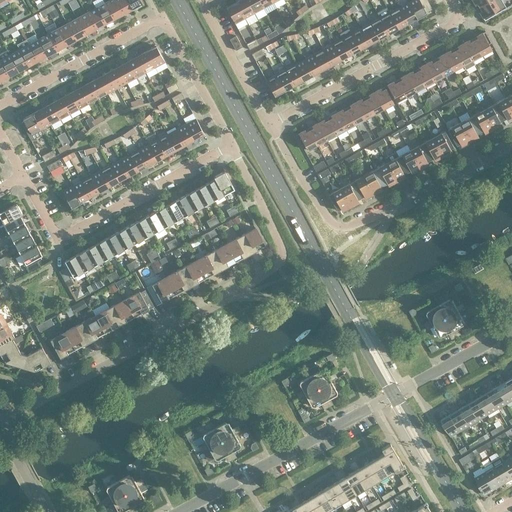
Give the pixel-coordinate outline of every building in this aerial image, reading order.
[(72,0),(68,3),(72,10),(80,6),(76,0),(72,0)] [(123,14),(115,0),(110,0),(105,3),(114,19),(123,14)] [(133,8),(127,0),(115,0),(123,14),(133,8)] [(140,0),(127,0),(133,8),(143,3),(140,0)] [(254,13),(246,0),(239,0),(236,2),(245,18),(254,13)] [(264,8),(259,0),(246,0),(254,13),(264,8)] [(431,8),(427,0),(412,0),(408,2),(417,18),(427,13),(426,11),(431,8)] [(501,0),(491,0),(479,7),(481,11),(479,12),(484,20),(506,8),(501,0)] [(245,18),(236,2),(226,7),(235,23),(245,18)] [(417,18),(408,2),(399,7),(407,23),(417,18)] [(114,19),(105,3),(95,8),(104,24),(114,19)] [(407,23),(399,7),(389,13),(398,29),(407,23)] [(104,24),(95,8),(86,13),(95,29),(104,24)] [(54,10),(49,13),(52,18),(58,16),(54,10)] [(95,29),(86,13),(77,19),(85,34),(95,29)] [(398,29),(389,13),(380,18),(389,34),(398,29)] [(389,34),(380,18),(370,23),(379,39),(389,34)] [(85,34),(77,19),(67,24),(76,39),(85,34)] [(379,39),(370,23),(361,28),(370,44),(379,39)] [(76,39),(67,24),(58,29),(66,45),(76,39)] [(370,44),(361,28),(351,33),(360,49),(370,44)] [(66,45),(58,29),(48,34),(57,50),(66,45)] [(339,34),(342,38),(351,54),(360,49),(351,33),(349,29),(339,34)] [(477,38),(474,40),(482,55),(492,49),(488,44),(491,42),(485,31),(476,36),(477,38)] [(57,50),(48,34),(38,39),(47,55),(57,50)] [(242,47),(236,36),(229,39),(235,50),(242,47)] [(351,54),(342,38),(332,44),(341,60),(351,54)] [(17,44),(19,50),(28,66),(38,60),(29,45),(26,39),(17,44)] [(47,55),(38,39),(29,45),(38,60),(47,55)] [(255,39),(246,44),(249,50),(258,45),(255,39)] [(469,40),(463,43),(472,60),(482,55),(474,40),(470,42),(469,40)] [(475,65),(472,60),(463,43),(457,46),(458,48),(455,50),(463,65),(466,70),(475,65)] [(341,60),(332,44),(323,49),(332,65),(341,60)] [(165,62),(156,46),(146,51),(155,67),(165,62)] [(264,54),(261,49),(251,54),(254,59),(264,54)] [(332,65),(323,49),(313,54),(322,70),(332,65)] [(28,66),(19,50),(10,55),(19,71),(28,66)] [(450,50),(444,54),(453,70),(463,65),(455,50),(451,52),(450,50)] [(155,67),(146,51),(137,56),(145,72),(155,67)] [(322,70),(313,54),(304,59),(313,75),(322,70)] [(453,70),(444,54),(438,57),(439,59),(436,61),(444,76),(453,70)] [(19,71),(10,55),(0,60),(9,76),(19,71)] [(145,72),(137,56),(127,62),(136,78),(145,72)] [(313,75),(304,59),(294,64),(303,80),(313,75)] [(0,80),(9,76),(0,60),(0,80)] [(431,61),(425,64),(434,81),(444,76),(436,61),(432,63),(431,61)] [(136,78),(127,62),(118,67),(126,83),(136,78)] [(303,80),(294,64),(285,69),(294,86),(303,80)] [(434,81),(425,64),(419,67),(420,69),(417,71),(425,86),(434,81)] [(126,83),(118,67),(108,72),(117,88),(126,83)] [(294,86),(285,69),(275,75),(284,91),(294,86)] [(412,71),(406,74),(415,91),(425,86),(417,71),(413,73),(412,71)] [(117,88),(108,72),(99,77),(107,93),(117,88)] [(504,77),(502,73),(495,77),(497,81),(504,77)] [(415,91),(406,74),(400,77),(401,80),(398,82),(406,96),(415,91)] [(284,91),(275,75),(266,80),(274,96),(284,91)] [(107,93),(99,77),(89,82),(98,98),(107,93)] [(497,81),(495,77),(487,81),(489,85),(497,81)] [(393,81),(387,85),(396,102),(406,96),(398,82),(394,83),(393,81)] [(98,98),(89,82),(80,87),(89,103),(98,98)] [(179,88),(176,82),(166,88),(169,93),(179,88)] [(481,90),(479,86),(471,90),(474,94),(481,90)] [(89,103),(80,87),(70,93),(79,109),(89,103)] [(393,103),(385,88),(381,91),(380,88),(374,92),(384,109),(393,103)] [(474,94),(471,90),(464,94),(466,98),(474,94)] [(184,98),(181,92),(172,98),(175,103),(184,98)] [(384,109),(374,92),(369,95),(370,97),(366,99),(374,114),(384,109)] [(79,109),(70,93),(61,98),(70,114),(79,109)] [(511,117),(511,108),(506,97),(494,104),(503,120),(506,118),(507,120),(511,117)] [(70,114),(61,98),(51,103),(60,119),(70,114)] [(458,102),(456,98),(448,102),(451,107),(458,102)] [(361,99),(355,102),(365,119),(374,114),(366,99),(362,101),(361,99)] [(365,119),(355,102),(350,105),(351,107),(347,109),(355,124),(365,119)] [(451,107),(448,102),(441,106),(443,111),(451,107)] [(60,119),(51,103),(42,108),(51,124),(60,119)] [(503,120),(494,104),(482,110),(493,128),(501,124),(500,121),(503,120)] [(51,124),(42,108),(32,113),(41,129),(51,124)] [(342,109),(336,112),(346,129),(355,124),(347,109),(343,111),(342,109)] [(493,128),(482,110),(471,116),(480,132),(483,131),(484,133),(493,128)] [(346,129),(336,112),(331,116),(332,118),(328,120),(336,134),(346,129)] [(41,129),(32,113),(23,119),(26,125),(25,126),(30,135),(41,129)] [(431,117),(429,113),(422,117),(424,121),(431,117)] [(480,132),(471,116),(459,123),(469,141),(478,136),(476,134),(480,132)] [(424,121),(422,117),(414,121),(416,125),(424,121)] [(196,118),(186,124),(195,140),(204,134),(196,118)] [(323,119),(317,123),(327,140),(336,134),(328,120),(324,122),(323,119)] [(327,140),(317,123),(312,126),(313,128),(309,130),(317,145),(327,140)] [(469,141),(459,123),(447,129),(456,145),(460,143),(461,146),(469,141)] [(195,140),(186,124),(176,129),(185,145),(195,140)] [(408,130),(406,125),(398,130),(401,134),(408,130)] [(185,145),(176,129),(167,134),(176,150),(185,145)] [(304,130),(296,135),(302,146),(304,144),(307,150),(317,145),(309,130),(306,132),(304,130)] [(401,134),(398,130),(391,134),(393,138),(401,134)] [(445,131),(433,137),(443,156),(451,151),(450,149),(453,147),(445,131)] [(176,150),(167,134),(157,139),(166,155),(176,150)] [(443,156),(433,137),(421,143),(430,159),(433,158),(434,160),(443,156)] [(385,142),(383,138),(375,142),(378,146),(385,142)] [(166,155),(157,139),(148,144),(157,161),(166,155)] [(378,146),(375,142),(368,146),(370,150),(378,146)] [(430,159),(421,143),(410,150),(420,168),(428,164),(427,161),(430,159)] [(157,161),(148,144),(138,150),(147,166),(157,161)] [(41,156),(44,161),(55,155),(52,150),(41,156)] [(147,166),(138,150),(129,155),(138,171),(147,166)] [(420,168),(410,150),(398,156),(407,172),(410,170),(411,173),(420,168)] [(362,155),(360,151),(352,155),(354,159),(362,155)] [(138,171),(129,155),(119,160),(128,176),(138,171)] [(354,159),(352,155),(345,159),(347,163),(354,159)] [(407,172),(398,156),(386,162),(397,181),(405,176),(404,174),(407,172)] [(61,165),(58,160),(47,166),(50,171),(61,165)] [(128,176),(119,160),(110,165),(119,181),(128,176)] [(323,161),(313,166),(316,171),(326,166),(323,161)] [(397,181),(386,162),(375,169),(384,185),(387,183),(388,186),(397,181)] [(339,168),(337,163),(329,167),(331,172),(339,168)] [(119,181),(110,165),(100,170),(109,186),(119,181)] [(330,174),(327,169),(317,174),(320,179),(326,176),(330,174)] [(384,185),(375,169),(363,175),(373,194),(382,189),(380,187),(384,185)] [(109,186),(100,170),(91,176),(100,192),(109,186)] [(225,173),(215,178),(224,195),(234,189),(225,173)] [(373,194),(363,175),(352,181),(360,197),(364,196),(365,198),(373,194)] [(100,192),(91,176),(81,181),(90,197),(100,192)] [(224,195),(215,178),(205,184),(214,200),(224,195)] [(90,197),(81,181),(72,186),(81,202),(90,197)] [(360,197),(352,181),(340,188),(350,206),(359,202),(357,199),(360,197)] [(214,200),(205,184),(195,189),(204,206),(214,200)] [(81,202),(72,186),(61,192),(66,202),(67,201),(71,207),(81,202)] [(350,206),(340,188),(328,194),(337,210),(340,208),(342,211),(350,206)] [(204,206),(195,189),(185,195),(194,211),(204,206)] [(194,211),(185,195),(175,200),(184,216),(194,211)] [(184,216),(175,200),(165,206),(174,222),(184,216)] [(14,204),(1,211),(0,210),(0,225),(3,224),(20,215),(14,204)] [(235,205),(231,207),(234,214),(239,211),(235,205)] [(174,222),(165,206),(155,211),(164,227),(174,222)] [(234,214),(231,207),(226,210),(230,216),(234,214)] [(164,227),(155,211),(145,217),(154,233),(164,227)] [(25,225),(20,215),(3,224),(9,234),(25,225)] [(215,216),(211,218),(214,225),(219,222),(215,216)] [(237,216),(231,219),(234,225),(240,222),(237,216)] [(154,233),(145,217),(135,222),(144,238),(154,233)] [(214,225),(211,218),(206,221),(210,227),(214,225)] [(144,238),(135,222),(125,227),(134,244),(144,238)] [(31,235),(25,225),(9,234),(14,244),(31,235)] [(134,244),(125,227),(115,233),(124,249),(134,244)] [(195,227),(191,229),(194,236),(199,233),(195,227)] [(255,227),(240,236),(250,254),(258,250),(257,249),(265,245),(255,227)] [(194,236),(191,229),(186,232),(190,238),(194,236)] [(207,232),(202,235),(205,241),(210,238),(207,232)] [(124,249),(115,233),(105,238),(114,255),(124,249)] [(36,245),(31,235),(14,244),(20,254),(36,245)] [(250,254),(240,236),(225,244),(235,261),(242,257),(243,258),(250,254)] [(114,255),(105,238),(95,244),(104,260),(114,255)] [(175,238),(171,240),(174,247),(179,244),(175,238)] [(174,247),(171,240),(166,243),(170,249),(174,247)] [(104,260),(95,244),(85,249),(94,266),(104,260)] [(235,261),(225,244),(211,252),(221,270),(228,266),(228,265),(235,261)] [(38,247),(36,245),(20,254),(27,267),(41,259),(36,248),(38,247)] [(178,248),(173,251),(176,257),(181,254),(178,248)] [(94,266),(85,249),(75,255),(84,271),(94,266)] [(155,249),(151,251),(156,260),(157,260),(158,259),(160,258),(155,249)] [(156,260),(151,251),(146,254),(151,263),(156,260)] [(221,270),(211,252),(196,260),(205,277),(213,273),(213,274),(221,270)] [(84,271),(75,255),(72,256),(73,258),(63,264),(71,278),(84,271)] [(160,258),(158,259),(161,264),(168,260),(165,255),(160,258)] [(135,260),(131,262),(134,269),(139,266),(135,260)] [(151,263),(150,263),(153,269),(160,265),(157,260),(156,260),(151,263)] [(205,277),(196,260),(181,268),(191,286),(199,282),(198,281),(205,277)] [(9,266),(6,261),(0,264),(0,265),(2,269),(9,266)] [(134,269),(131,262),(126,265),(130,271),(134,269)] [(191,286),(181,268),(166,276),(176,293),(183,289),(184,290),(191,286)] [(115,271),(111,273),(114,279),(119,277),(115,271)] [(114,279),(111,273),(106,275),(110,282),(114,279)] [(176,293),(166,276),(151,284),(161,303),(169,298),(169,297),(176,293)] [(95,281),(91,284),(94,290),(99,288),(95,281)] [(115,283),(108,287),(111,292),(118,288),(115,283)] [(94,290),(91,284),(86,286),(90,293),(94,290)] [(139,291),(124,299),(133,317),(141,313),(141,314),(149,309),(139,291)] [(133,317),(124,299),(109,307),(119,326),(127,322),(126,320),(133,317)] [(450,299),(439,305),(446,318),(459,311),(465,308),(465,307),(463,308),(461,304),(456,306),(453,300),(450,299)] [(77,304),(71,306),(75,313),(80,310),(77,304)] [(446,318),(439,305),(428,311),(427,314),(431,320),(426,323),(428,327),(427,328),(433,325),(446,318)] [(71,307),(65,310),(69,317),(74,314),(71,307)] [(119,326),(109,307),(94,315),(104,333),(111,329),(112,330),(119,326)] [(465,322),(459,311),(446,318),(456,337),(457,337),(456,335),(460,333),(458,328),(464,325),(465,322)] [(104,333),(94,315),(80,323),(90,342),(97,338),(97,337),(104,333)] [(456,337),(446,318),(433,325),(439,336),(442,337),(448,333),(451,337),(455,335),(456,337)] [(372,335),(376,333),(368,320),(364,322),(372,335)] [(43,322),(36,326),(40,332),(47,328),(43,322)] [(15,338),(6,323),(0,326),(0,345),(12,339),(15,338)] [(90,342),(80,323),(65,331),(74,349),(82,345),(82,346),(90,342)] [(74,349),(65,331),(50,340),(60,358),(68,354),(67,353),(74,349)] [(20,353),(12,339),(0,345),(0,354),(0,355),(1,354),(6,363),(20,367),(23,354),(20,353)] [(27,355),(23,354),(20,367),(34,371),(42,366),(43,367),(51,363),(42,347),(27,355)] [(322,369),(311,375),(318,388),(331,381),(337,378),(337,377),(335,378),(332,374),(328,376),(324,370),(322,369)] [(318,388),(311,375),(299,381),(299,384),(302,390),(298,393),(300,397),(298,398),(299,399),(305,395),(318,388)] [(337,392),(331,381),(318,388),(328,407),(327,405),(332,403),(329,398),(336,395),(337,392)] [(511,397),(511,390),(506,381),(497,386),(506,402),(511,397)] [(506,402),(497,386),(488,392),(497,407),(506,402)] [(328,407),(318,388),(305,395),(311,406),(314,407),(320,403),(323,408),(327,405),(328,407)] [(497,407),(488,392),(478,397),(487,413),(490,417),(499,411),(497,407)] [(487,413),(478,397),(469,403),(478,418),(487,413)] [(478,418),(469,403),(460,408),(469,423),(469,424),(468,424),(471,427),(480,422),(478,418)] [(469,424),(469,423),(460,408),(450,414),(459,429),(468,424),(469,424)] [(459,429),(450,414),(441,420),(451,436),(450,434),(459,429)] [(203,451),(208,448),(221,441),(214,428),(211,422),(205,426),(208,431),(203,434),(202,436),(206,443),(201,445),(204,450),(202,451),(203,451)] [(225,422),(214,428),(221,441),(234,434),(240,431),(240,430),(238,431),(236,427),(232,429),(228,422),(225,422)] [(240,445),(234,434),(221,441),(232,460),(232,459),(231,458),(235,455),(233,451),(239,447),(240,445)] [(203,451),(208,460),(213,457),(214,459),(217,460),(224,456),(226,460),(230,458),(231,460),(232,460),(221,441),(208,448),(203,451)] [(390,443),(389,444),(381,449),(384,453),(395,471),(401,468),(400,466),(402,465),(390,443)] [(384,453),(377,458),(387,476),(395,471),(384,453)] [(511,455),(503,461),(511,475),(511,455)] [(387,476),(377,458),(369,462),(380,480),(387,476)] [(511,475),(503,461),(494,466),(503,481),(511,477),(511,475)] [(380,480),(369,462),(361,467),(372,485),(380,480)] [(485,472),(494,488),(495,488),(503,481),(494,466),(492,463),(483,468),(485,472)] [(372,485),(361,467),(353,471),(364,490),(372,485)] [(364,490),(353,471),(346,476),(356,494),(364,490)] [(494,488),(485,472),(476,477),(475,475),(474,475),(484,493),(494,488)] [(129,474),(118,480),(125,493),(138,486),(138,487),(144,483),(142,484),(139,479),(135,482),(131,475),(129,474)] [(356,494),(346,476),(338,481),(349,499),(356,494)] [(125,493),(118,480),(106,487),(106,489),(109,496),(105,498),(107,502),(105,503),(106,504),(112,501),(112,500),(125,493)] [(349,499),(338,481),(330,485),(341,503),(349,499)] [(138,487),(138,486),(125,493),(134,511),(135,511),(134,510),(139,508),(136,504),(143,500),(144,497),(141,492),(147,489),(144,483),(138,487)] [(341,503),(330,485),(322,490),(333,508),(341,503)] [(326,511),(333,508),(322,490),(315,494),(325,511),(326,511)] [(134,511),(125,493),(112,500),(112,501),(118,511),(119,511),(121,511),(127,509),(128,511),(131,511),(134,511)] [(325,511),(315,494),(307,499),(314,511),(325,511)] [(314,511),(307,499),(299,504),(304,511),(314,511)]
